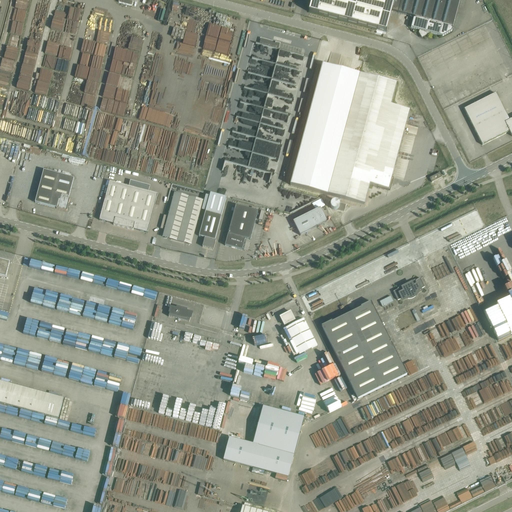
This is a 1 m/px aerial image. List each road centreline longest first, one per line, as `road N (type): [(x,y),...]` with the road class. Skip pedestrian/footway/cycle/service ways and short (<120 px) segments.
road 1 (unclassified): [(0,220),(181,267),(243,273),(303,260),(469,179)]
road 2 (unclassified): [(469,179),(400,54),(210,0)]
